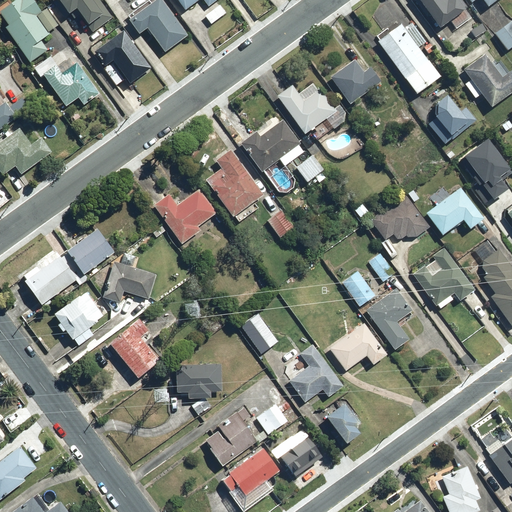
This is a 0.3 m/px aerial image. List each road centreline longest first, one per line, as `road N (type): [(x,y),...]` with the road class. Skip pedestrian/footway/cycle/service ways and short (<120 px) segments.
road 1 (residential): [(0,241),(330,0)]
road 2 (residential): [(310,511),(511,365)]
road 3 (residential): [(0,325),(140,511)]
